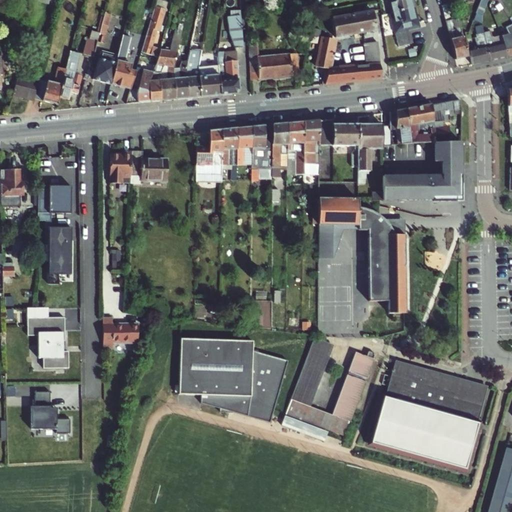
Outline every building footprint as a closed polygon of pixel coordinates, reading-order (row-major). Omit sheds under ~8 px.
[(388,0),(392,14),(414,10),(411,0),(388,0)] [(451,19),(447,3),(443,4),(456,59),(469,55),(462,28),(458,28),(456,19),(451,19)] [(489,11),(479,6),(477,12),(483,14),(487,16),(489,11)] [(155,7),(142,51),(157,54),(159,48),(152,46),(157,30),(159,24),(162,25),(166,10),(155,7)] [(414,10),(392,14),(401,48),(414,45),(410,30),(418,28),(414,10)] [(106,12),(101,34),(99,41),(104,43),(112,13),(106,12)] [(370,35),(365,36),(367,65),(373,64),(374,78),(383,77),(377,34),(373,12),(333,18),(336,36),(370,31),(370,35)] [(235,48),(243,47),(243,36),(241,16),(228,15),(229,30),(235,48)] [(70,30),(68,37),(74,39),(77,28),(77,27),(73,25),(72,30),(70,30)] [(159,80),(161,101),(168,100),(175,99),(173,68),(183,26),(178,25),(177,30),(174,29),(169,47),(159,80)] [(112,84),(131,89),(136,73),(132,72),(133,66),(127,64),(135,33),(126,30),(120,56),(118,61),(112,84)] [(83,54),(95,57),(99,41),(101,34),(93,32),(91,39),(87,38),(83,54)] [(486,33),(491,60),(508,56),(503,44),(502,39),(501,38),(495,39),(493,38),(492,32),(487,33),(486,33)] [(470,51),(473,64),(491,60),(486,33),(478,34),(480,42),(478,42),(480,50),(470,51)] [(326,84),(358,80),(357,66),(328,67),(335,39),(322,36),(316,66),(329,69),(326,84)] [(511,40),(503,44),(508,56),(511,55),(511,40)] [(255,41),(248,42),(250,79),(299,75),(297,53),(257,56),(255,41)] [(150,101),(161,101),(159,80),(169,47),(165,46),(164,50),(159,48),(157,54),(149,81),(150,101)] [(188,56),(187,60),(186,67),(188,98),(200,97),(198,67),(200,56),(200,53),(201,50),(189,49),(188,56)] [(81,53),(71,51),(67,69),(60,97),(69,99),(71,92),(78,93),(82,76),(75,74),(81,53)] [(149,81),(157,54),(142,51),(137,68),(136,73),(131,89),(127,103),(150,101),(149,81)] [(217,62),(220,95),(235,94),(240,89),(237,51),(225,52),(225,55),(217,55),(217,62)] [(107,52),(105,58),(118,61),(120,56),(107,52)] [(200,97),(220,95),(217,62),(205,63),(204,56),(200,56),(198,67),(200,97)] [(112,84),(118,61),(105,58),(101,57),(95,80),(112,84)] [(173,68),(175,99),(188,98),(186,67),(187,60),(180,61),(179,67),(173,68)] [(373,64),(367,65),(365,65),(366,79),(374,78),(373,64)] [(366,79),(365,65),(357,66),(358,80),(366,79)] [(55,83),(40,79),(39,81),(35,98),(58,104),(60,97),(67,69),(59,67),(55,83)] [(18,75),(12,101),(19,103),(20,97),(29,99),(34,79),(18,75)] [(39,81),(34,79),(29,99),(34,101),(35,98),(39,81)] [(454,108),(460,108),(459,100),(406,110),(407,142),(414,141),(433,140),(435,140),(450,139),(449,127),(443,127),(442,121),(450,120),(450,111),(454,111),(454,108)] [(407,142),(406,110),(390,112),(390,127),(396,127),(397,140),(395,140),(395,142),(407,142)] [(318,143),(318,147),(353,146),(353,154),(357,154),(357,123),(334,123),(334,119),(318,121),(318,143)] [(318,147),(318,143),(318,121),(304,122),(303,173),(311,173),(318,174),(318,147)] [(303,176),(303,173),(304,122),(286,124),(286,153),(286,159),(286,169),(286,176),(296,176),(303,176)] [(382,142),(381,127),(381,123),(357,123),(357,154),(358,182),(358,183),(358,186),(366,185),(366,169),(369,169),(370,146),(382,146),(382,142)] [(286,153),(286,124),(271,125),(271,159),(271,163),(271,168),(271,170),(271,178),(279,178),(279,169),(286,169),(286,159),(286,153)] [(257,159),(271,159),(271,125),(257,126),(251,127),(251,165),(250,182),(257,182),(257,170),(257,159)] [(251,165),(251,127),(237,129),(236,165),(251,165)] [(387,143),(391,142),(390,127),(381,127),(382,142),(387,143)] [(236,165),(237,129),(222,130),(221,165),(232,165),(232,180),(236,180),(236,165)] [(196,148),(195,176),(221,176),(221,165),(222,130),(209,131),(209,148),(196,148)] [(450,139),(435,140),(435,159),(442,159),(442,172),(382,172),(382,192),(371,192),(371,201),(431,200),(431,202),(457,202),(457,198),(462,198),(461,139),(450,139)] [(130,151),(130,152),(129,177),(129,180),(129,184),(140,184),(140,180),(165,181),(166,160),(142,159),(142,152),(130,151)] [(129,177),(130,152),(121,152),(121,154),(117,154),(109,154),(108,183),(117,184),(129,184),(129,180),(129,177)] [(257,159),(257,170),(271,170),(271,168),(271,163),(271,159),(257,159)] [(0,171),(0,205),(0,207),(0,208),(20,208),(20,204),(20,196),(21,196),(21,186),(17,186),(17,172),(0,171)] [(221,176),(195,176),(195,184),(221,184),(221,176)] [(53,212),(75,212),(75,186),(41,185),(40,220),(53,221),(53,212)] [(317,213),(317,225),(358,226),(358,222),(358,218),(358,208),(358,204),(358,201),(347,201),(318,200),(317,213)] [(358,204),(358,208),(358,218),(368,218),(368,227),(369,298),(388,298),(388,311),(404,311),(403,258),(404,258),(404,257),(404,256),(405,255),(405,254),(405,253),(405,252),(405,251),(405,250),(405,249),(405,248),(405,247),(405,246),(405,245),(405,244),(404,243),(404,242),(404,241),(403,241),(403,240),(403,234),(405,234),(405,233),(395,233),(395,232),(394,231),(394,230),(393,229),(393,228),(392,228),(392,227),(392,226),(391,226),(391,225),(390,225),(389,223),(389,222),(388,222),(387,221),(387,220),(386,219),(385,218),(384,218),(384,217),(383,216),(382,216),(382,215),(381,215),(381,214),(380,214),(379,213),(378,213),(377,212),(376,211),(375,210),(373,210),(372,209),(370,208),(369,208),(368,207),(367,207),(365,206),(364,206),(362,205),(360,205),(358,204)] [(358,222),(358,226),(358,227),(368,227),(368,218),(358,218),(358,222)] [(71,227),(47,226),(46,272),(69,273),(71,227)] [(110,250),(110,261),(118,260),(117,250),(110,250)] [(11,264),(1,264),(1,268),(1,277),(1,280),(2,300),(6,300),(6,286),(11,286),(11,264)] [(271,301),(249,301),(248,328),(271,331),(271,301)] [(52,307),(51,315),(68,316),(68,307),(52,307)] [(46,308),(25,308),(25,335),(36,335),(36,358),(40,358),(40,369),(65,369),(65,352),(60,352),(60,341),(62,341),(62,318),(46,318),(46,308)] [(115,343),(115,324),(111,324),(111,318),(101,318),(101,349),(111,349),(111,343),(115,343)] [(136,324),(115,324),(115,343),(137,343),(136,324)] [(317,340),(313,339),(291,399),(309,406),(332,346),(326,343),(325,338),(318,337),(317,340)] [(285,362),(250,352),(251,343),(179,339),(175,394),(198,395),(197,403),(216,409),(216,413),(231,414),(268,425),(285,362)] [(356,353),(332,415),(348,421),(375,354),(368,352),(366,357),(356,353)] [(383,395),(369,444),(465,471),(480,423),(477,422),(486,387),(395,362),(393,368),(392,368),(390,371),(392,372),(385,396),(383,395)] [(9,385),(8,395),(16,395),(17,386),(9,385)] [(47,392),(32,392),(32,407),(28,407),(28,429),(40,430),(40,428),(53,428),(53,434),(67,434),(67,420),(54,420),(54,408),(47,408),(47,392)] [(309,406),(291,399),(285,413),(343,435),(348,421),(332,415),(309,406)] [(326,431),(284,416),(281,425),(322,440),(326,431)] [(113,434),(107,433),(104,447),(110,448),(113,434)] [(511,511),(511,449),(506,448),(488,511),(511,511)]
